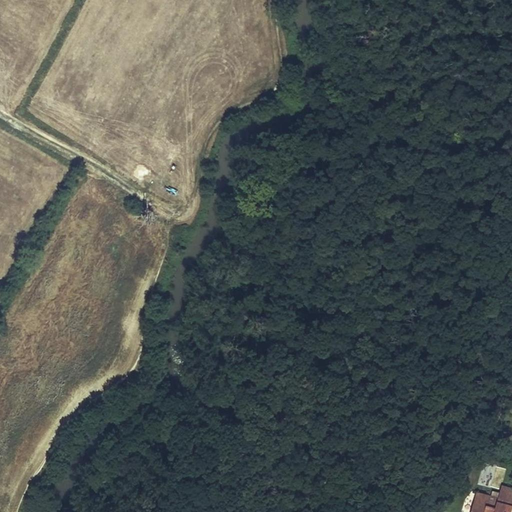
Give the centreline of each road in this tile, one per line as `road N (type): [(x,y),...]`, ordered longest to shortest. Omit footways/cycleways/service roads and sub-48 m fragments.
road 1 (track): [(210,264),(234,298),(254,381),(223,511)]
road 2 (track): [(189,209),(220,119),(263,97),(282,76),(274,0)]
road 3 (track): [(189,209),(165,212),(0,114)]
